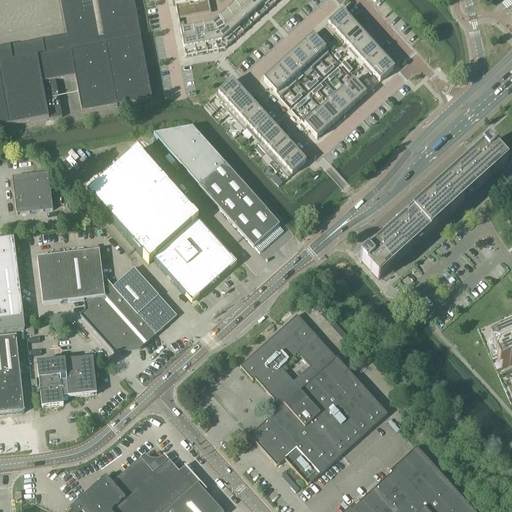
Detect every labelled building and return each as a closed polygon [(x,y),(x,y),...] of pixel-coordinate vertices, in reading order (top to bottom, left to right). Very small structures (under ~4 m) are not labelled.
[(0,128),(49,120),(49,121),(62,118),(56,82),(75,78),(82,114),(152,101),(132,0),(59,0),(66,35),(0,48),(0,128)] [(174,0),(175,6),(176,9),(198,5),(197,2),(196,0),(174,0)] [(242,0),(241,0),(233,7),(241,15),(251,26),(258,19),(259,19),(249,7),(242,0)] [(256,0),(242,0),(249,7),(259,19),(259,18),(267,12),(257,0),(256,0)] [(256,0),(257,0),(267,12),(267,11),(274,5),(275,5),(275,4),(270,0),(256,0)] [(233,7),(225,14),(233,22),(243,33),(250,26),(251,26),(241,15),(233,7)] [(342,13),(324,29),(332,37),(350,21),(342,13)] [(225,14),(217,21),(225,29),(235,41),(235,40),(243,34),(243,33),(233,22),(225,14)] [(217,21),(213,25),(215,36),(218,51),(225,50),(226,48),(227,48),(234,41),(235,41),(225,29),(217,21)] [(350,21),(332,37),(333,38),(334,36),(340,43),(341,44),(357,29),(350,21)] [(213,26),(203,28),(205,38),(207,53),(218,51),(215,36),(213,25),(213,26)] [(203,28),(192,30),(194,40),(196,54),(207,53),(205,38),(203,28)] [(357,29),(341,44),(342,44),(343,43),(350,49),(348,51),(348,52),(364,37),(357,29)] [(192,30),(180,32),(182,42),(185,56),(196,54),(194,40),(192,30)] [(313,37),(304,45),(319,62),(329,54),(314,38),(313,37)] [(364,37),(348,52),(356,60),(371,45),(364,37)] [(327,42),(322,46),(326,51),(331,47),(327,42)] [(304,45),(296,52),(311,70),(319,62),(304,45)] [(371,45),(356,60),(358,59),(364,65),(362,67),(363,68),(379,53),(371,45)] [(296,52),(288,59),(302,75),(310,68),(296,52)] [(379,53),(363,68),(370,76),(386,61),(379,53)] [(288,59),(280,67),(295,84),(297,83),(293,80),(300,73),(302,75),(288,59)] [(392,71),(394,70),(390,66),(386,61),(372,74),(380,83),(392,71)] [(280,67),(272,74),(287,91),(295,84),(280,67)] [(338,69),(331,75),(334,78),(340,72),(338,69)] [(272,74),(264,81),(279,99),(287,91),(272,74)] [(353,81),(344,89),(357,103),(366,95),(353,81)] [(232,82),(216,97),(223,105),(221,107),(222,107),(240,91),(232,82)] [(363,82),(359,86),(363,91),(367,87),(363,82)] [(334,92),(333,93),(349,111),(357,103),(344,89),(337,96),(334,92)] [(240,91),(222,107),(229,115),(247,99),(240,91)] [(333,93),(325,100),(326,102),(341,118),(349,111),(333,93)] [(247,99),(229,115),(236,123),(254,107),(247,99)] [(326,102),(318,110),(320,111),(333,125),(341,118),(326,102)] [(254,107),(236,123),(243,131),(262,115),(254,107)] [(320,111),(312,118),(325,132),(333,125),(320,111)] [(262,115),(243,131),(244,132),(246,130),(252,138),(269,123),(262,115)] [(312,118),(304,126),(317,140),(325,132),(312,118)] [(269,123),(252,138),(259,145),(257,147),(258,147),(276,131),(269,123)] [(193,130),(153,137),(199,189),(253,250),(254,249),(258,254),(282,233),(278,228),(279,227),(225,166),(193,130)] [(276,131),(258,147),(265,155),(283,139),(276,131)] [(358,259),(360,262),(378,282),(387,275),(511,160),(511,159),(492,138),(480,149),(482,152),(373,250),(370,248),(358,259)] [(283,139),(265,155),(272,163),(291,147),(283,139)] [(291,147),(272,163),(273,164),(275,162),(281,169),(279,171),(280,171),(298,155),(291,147)] [(136,154),(88,197),(116,228),(149,265),(152,261),(191,305),(225,275),(230,270),(235,266),(202,228),(143,162),(136,154)] [(298,155),(280,171),(287,180),(306,163),(298,155)] [(24,178),(12,179),(16,216),(18,216),(24,215),(51,212),(53,212),(53,210),(50,188),(48,175),(41,176),(27,178),(24,178)] [(0,322),(24,320),(14,240),(0,241),(0,322)] [(113,289),(102,277),(99,252),(37,260),(43,306),(84,301),(86,313),(80,317),(114,355),(140,352),(156,337),(113,289)] [(134,270),(113,289),(156,337),(177,318),(134,270)] [(511,316),(478,331),(511,405),(511,404),(511,316)] [(337,360),(336,361),(297,317),(240,368),(253,382),(255,381),(281,410),(249,438),(276,468),(284,462),(307,487),(383,421),(387,417),(337,360)] [(25,326),(26,337),(35,336),(33,325),(25,326)] [(0,416),(25,414),(16,338),(0,340),(0,416)] [(69,403),(68,399),(97,396),(93,360),(38,366),(42,409),(64,407),(63,403),(69,403)] [(345,511),(473,511),(417,449),(390,473),(392,475),(355,507),(353,505),(345,511)] [(163,456),(164,457),(162,459),(157,461),(152,461),(147,458),(145,456),(146,456),(145,455),(112,486),(106,479),(70,511),(71,511),(220,511),(204,493),(207,491),(185,466),(178,472),(164,456),(163,456)] [(282,477),(281,478),(295,494),(299,490),(285,475),(282,477)]
